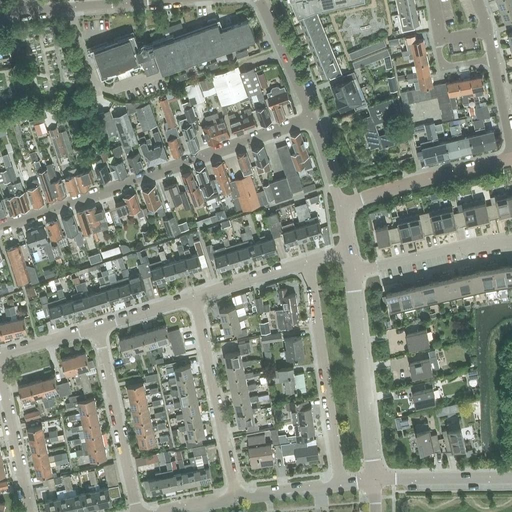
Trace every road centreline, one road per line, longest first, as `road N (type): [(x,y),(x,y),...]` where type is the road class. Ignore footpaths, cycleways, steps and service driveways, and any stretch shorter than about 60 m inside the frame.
road 1 (residential): [(0,227),(312,118)]
road 2 (residential): [(341,486),(309,261)]
road 3 (residential): [(374,480),(352,272)]
road 4 (residential): [(236,499),(193,297)]
road 5 (residential): [(136,511),(97,328)]
road 6 (residential): [(339,206),(511,159)]
road 7 (residential): [(352,272),(511,240)]
road 8 (residential): [(28,511),(0,374)]
road 9 (residential): [(374,480),(511,477)]
road 10 (residential): [(312,118),(257,0)]
road 11 (residential): [(193,297),(309,261)]
